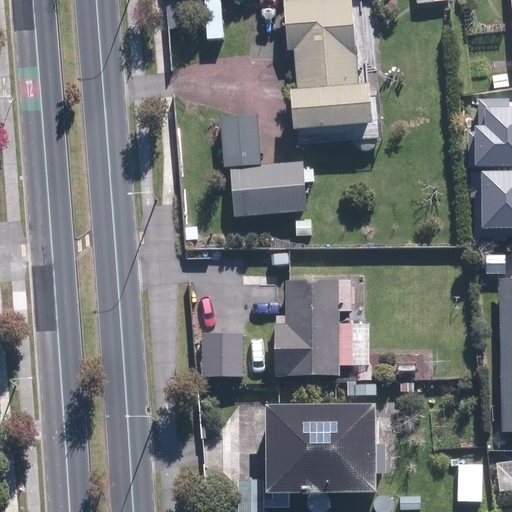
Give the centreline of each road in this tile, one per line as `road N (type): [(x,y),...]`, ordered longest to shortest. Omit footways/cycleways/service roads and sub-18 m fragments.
road 1 (primary): [(69,511),(33,0)]
road 2 (primary): [(100,0),(136,511)]
